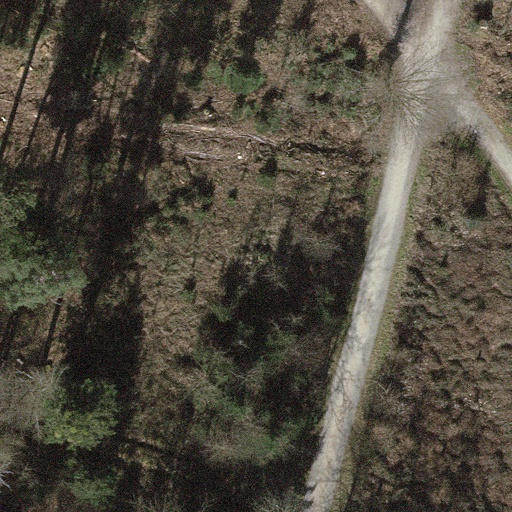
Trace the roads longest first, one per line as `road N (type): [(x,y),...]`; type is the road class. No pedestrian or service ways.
road 1 (track): [(441,41),(317,511)]
road 2 (track): [(441,41),(511,143)]
